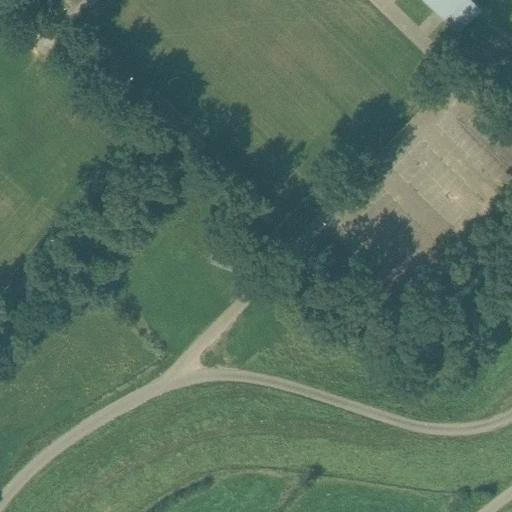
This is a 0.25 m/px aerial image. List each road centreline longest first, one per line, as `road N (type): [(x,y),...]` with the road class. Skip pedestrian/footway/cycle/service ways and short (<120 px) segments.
road 1 (unclassified): [(0,503),(49,453),(106,412),(189,375),(262,379),(436,428),(474,428),(511,415)]
road 2 (track): [(73,511),(96,484),(197,433),(302,434),(428,462),(511,388)]
